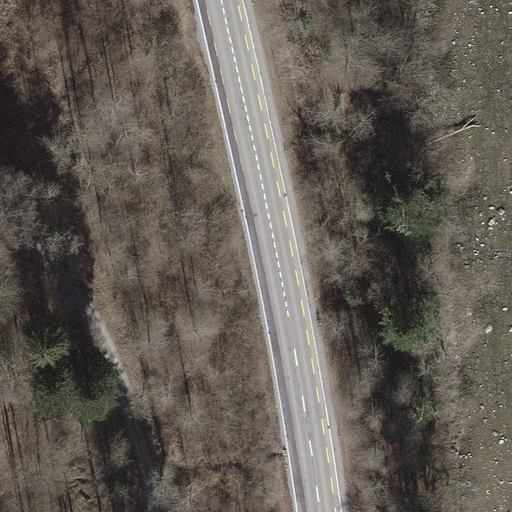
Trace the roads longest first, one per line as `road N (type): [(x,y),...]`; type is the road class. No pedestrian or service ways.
road 1 (primary): [(319,511),(274,242),(221,0)]
road 2 (track): [(157,511),(126,390),(100,328),(55,268),(0,216)]
road 3 (track): [(0,425),(23,381),(19,319),(0,259)]
